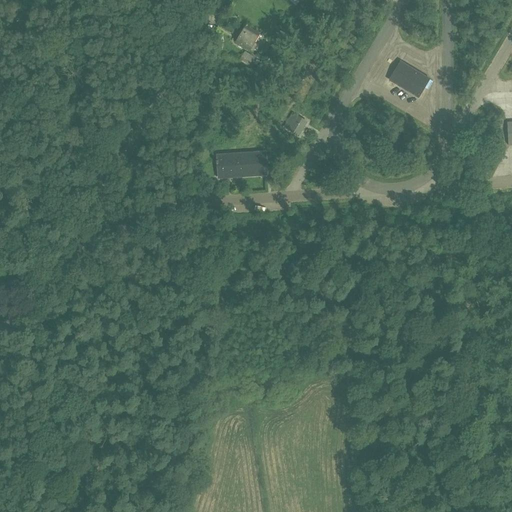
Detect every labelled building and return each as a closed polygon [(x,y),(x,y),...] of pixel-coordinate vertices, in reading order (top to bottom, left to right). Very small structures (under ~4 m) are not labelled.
[(255,43),(260,35),(246,26),(239,38),(243,40),(240,45),(253,53),(258,45),(255,43)] [(255,58),(245,52),(237,64),(244,68),(247,65),(250,67),(255,58)] [(390,81),(418,98),(429,80),(401,63),(390,81)] [(288,130),(298,136),(307,122),(297,116),(288,130)] [(217,156),(219,178),(267,175),(265,153),(217,156)]
